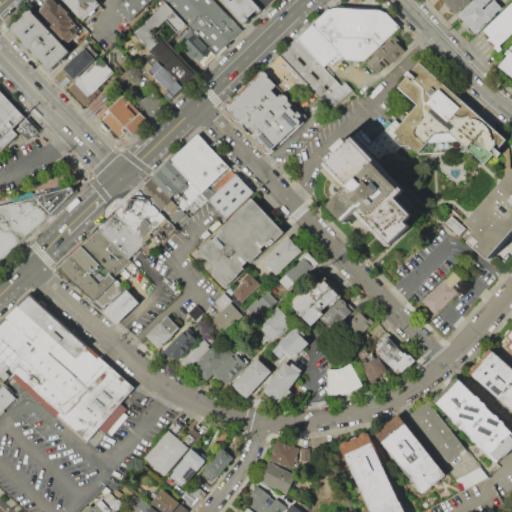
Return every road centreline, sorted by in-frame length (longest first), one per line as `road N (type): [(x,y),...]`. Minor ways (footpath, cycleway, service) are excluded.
road 1 (residential): [(27,267),(168,386),(267,422),(360,413),(404,396),(511,289)]
road 2 (residential): [(444,364),(198,102)]
road 3 (tertiary): [(305,0),(119,177)]
road 4 (tertiary): [(119,177),(0,48)]
road 5 (tertiary): [(511,109),(402,0)]
road 6 (tertiary): [(119,177),(27,267)]
